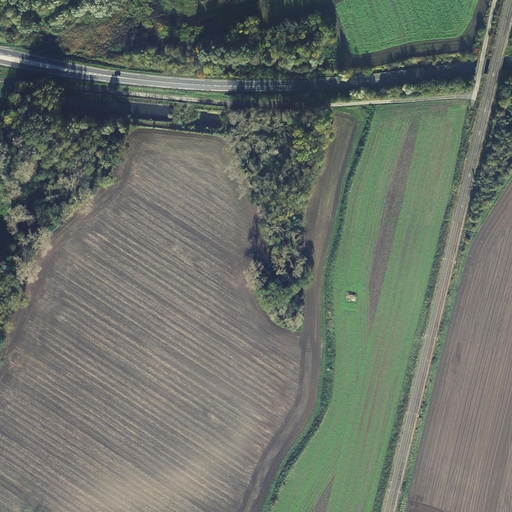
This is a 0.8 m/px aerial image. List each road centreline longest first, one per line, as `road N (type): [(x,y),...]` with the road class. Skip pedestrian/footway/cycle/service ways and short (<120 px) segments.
road 1 (secondary): [(0,57),(236,86),(359,81),(511,61)]
road 2 (track): [(0,81),(257,106),(475,96)]
